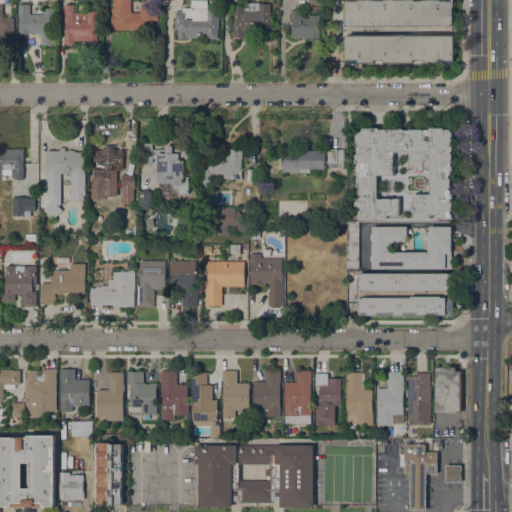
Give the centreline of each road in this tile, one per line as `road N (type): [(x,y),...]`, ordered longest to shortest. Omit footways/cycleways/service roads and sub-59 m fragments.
road 1 (residential): [(488,338),(0,338)]
road 2 (residential): [(487,93),(0,94)]
road 3 (secondary): [(487,0),(489,467)]
